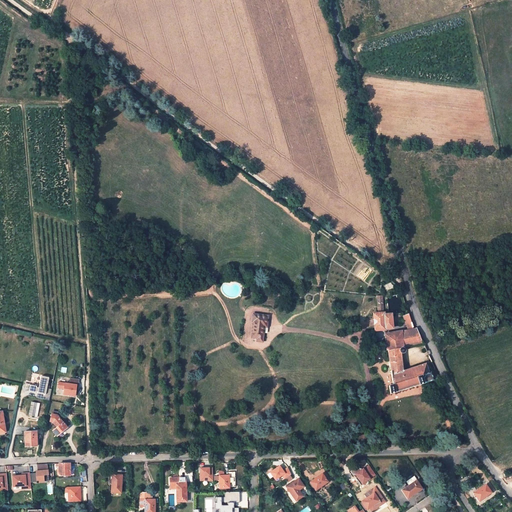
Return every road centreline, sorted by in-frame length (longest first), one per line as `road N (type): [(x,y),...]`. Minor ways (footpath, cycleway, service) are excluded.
road 1 (unclassified): [(328,0),(405,283),(475,448)]
road 2 (track): [(70,36),(88,459)]
road 3 (track): [(70,36),(405,283)]
road 4 (unclassified): [(453,450),(253,455)]
road 5 (unclassified): [(253,455),(88,459)]
